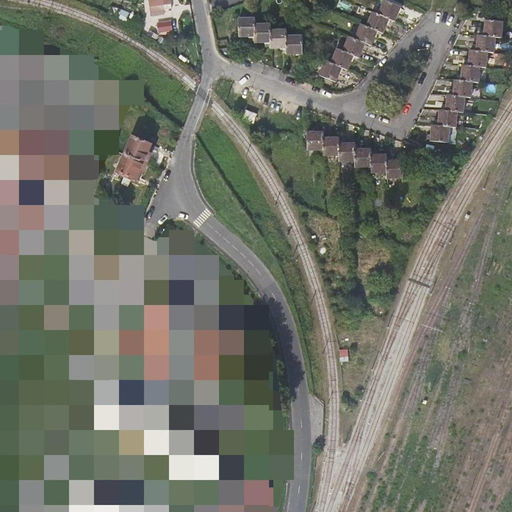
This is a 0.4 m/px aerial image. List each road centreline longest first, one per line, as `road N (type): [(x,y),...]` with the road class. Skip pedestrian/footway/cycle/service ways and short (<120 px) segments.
road 1 (unclassified): [(207,66),(178,159),(181,197),(259,278),(283,325),(299,437),(293,511)]
road 2 (residential): [(344,114),(387,129),(402,124),(445,41),(427,28)]
road 3 (residential): [(207,66),(226,66),(344,114)]
